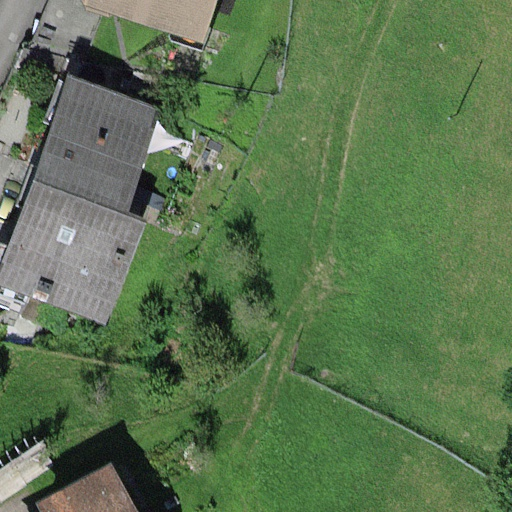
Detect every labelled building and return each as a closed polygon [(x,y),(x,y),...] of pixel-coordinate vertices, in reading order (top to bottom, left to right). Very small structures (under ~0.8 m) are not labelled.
[(83,0),(82,7),(88,22),(106,27),(119,20),(204,49),(219,0),(83,0)] [(55,85),(64,86),(121,106),(133,71),(65,58),(55,85)] [(121,106),(64,86),(31,174),(0,259),(0,292),(103,330),(140,229),(111,218),(148,116),(121,106)] [(197,133),(181,169),(209,182),(225,145),(197,133)] [(42,511),(117,511),(101,480),(42,511)]
